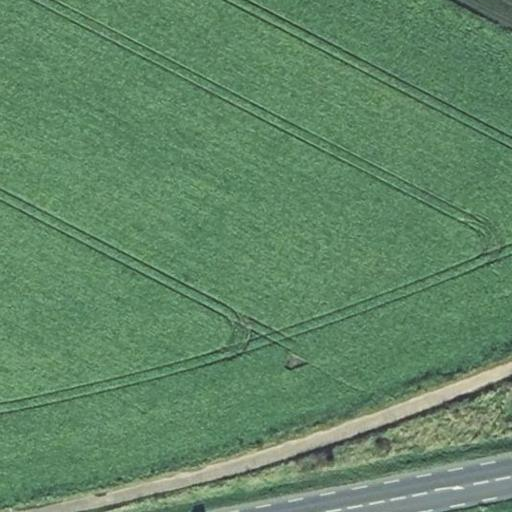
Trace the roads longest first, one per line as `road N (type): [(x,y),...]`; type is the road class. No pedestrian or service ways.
road 1 (track): [(59,511),(276,456),(511,370)]
road 2 (secondary): [(330,511),(511,477)]
